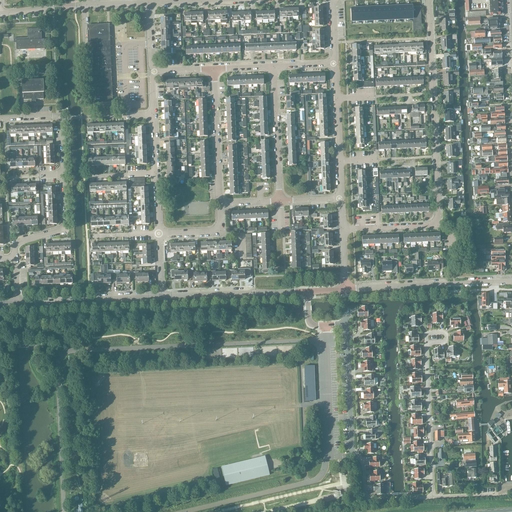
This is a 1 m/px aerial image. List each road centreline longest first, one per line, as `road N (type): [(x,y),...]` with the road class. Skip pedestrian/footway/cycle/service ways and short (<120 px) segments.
road 1 (residential): [(343,228),(438,225),(428,0)]
road 2 (residential): [(15,258),(16,243),(65,221),(61,123)]
road 3 (residential): [(345,288),(511,281)]
road 4 (unclassified): [(352,454),(331,456),(325,325)]
road 5 (residential): [(432,496),(426,347)]
road 6 (unclassified): [(161,295),(307,290)]
road 7 (unclassified): [(16,302),(161,295)]
road 8 (residential): [(339,198),(333,63)]
road 9 (residential): [(279,201),(274,66)]
road 10 (residential): [(219,203),(214,69)]
road 11 (unclassified): [(352,454),(346,324)]
